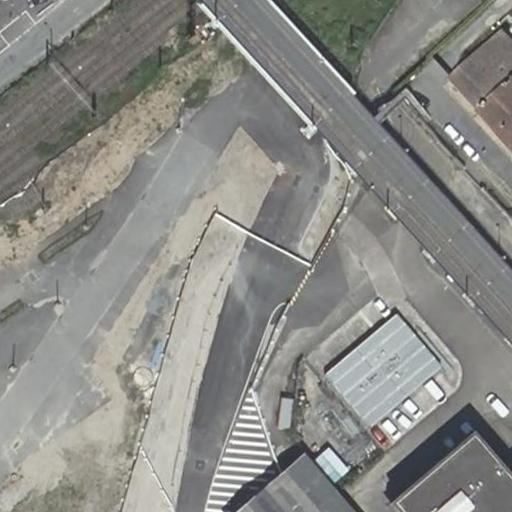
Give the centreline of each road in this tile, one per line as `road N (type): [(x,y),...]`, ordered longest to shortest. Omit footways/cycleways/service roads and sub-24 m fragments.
road 1 (unknown): [(379,149),(220,445),(195,511)]
road 2 (unclassified): [(511,297),(242,0)]
road 3 (residential): [(510,0),(423,79),(511,178)]
